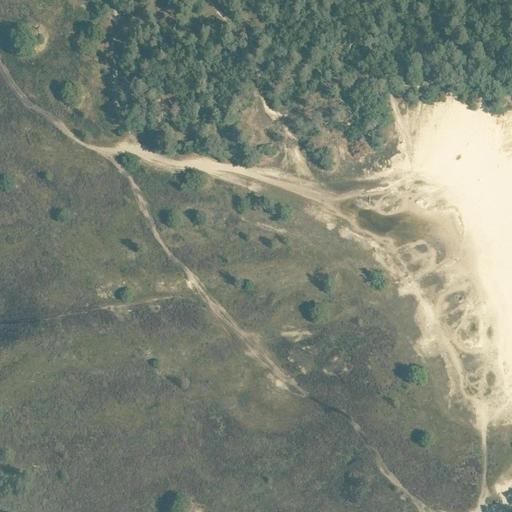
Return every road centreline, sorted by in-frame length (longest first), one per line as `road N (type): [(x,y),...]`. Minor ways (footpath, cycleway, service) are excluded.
road 1 (track): [(0,58),(36,115),(132,178),(160,241),(280,375),(347,417),(429,511)]
road 2 (track): [(98,151),(274,178),(511,249)]
